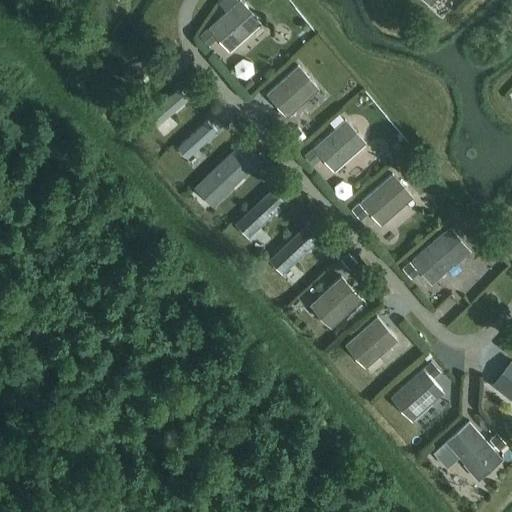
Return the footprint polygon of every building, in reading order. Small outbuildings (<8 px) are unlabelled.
[(245,0),(236,0),(208,27),(229,50),(263,21),(245,0)] [(163,52),(126,64),(131,78),(167,65),(163,52)] [(241,54),(229,69),(243,80),(255,64),(241,54)] [(298,63),(266,92),(287,116),(319,87),(298,63)] [(177,87),(149,113),(159,124),(187,98),(177,87)] [(344,116),(312,146),(334,170),(366,141),(344,116)] [(206,120),(178,146),(188,157),(216,131),(206,120)] [(235,147),(200,180),(217,199),(253,166),(235,147)] [(391,171),(359,200),(381,223),(412,196),(391,171)] [(343,174),(328,183),(337,198),(352,190),(343,174)] [(272,188),(235,222),(248,236),(285,202),(272,188)] [(306,224),(269,258),(282,272),(319,238),(306,224)] [(448,228),(412,260),(432,282),(468,251),(448,228)] [(342,276),(310,304),(330,326),(361,298),(342,276)] [(377,315),(345,344),(365,366),(396,338),(377,315)] [(511,360),(493,383),(511,398),(511,360)] [(423,368),(391,396),(412,419),(443,391),(423,368)] [(498,419),(486,418),(486,426),(504,426),(504,402),(493,402),(492,414),(498,414),(498,419)] [(468,421),(446,440),(465,461),(465,463),(472,471),(474,471),(482,464),(482,462),(486,459),(489,458),(492,456),(493,453),(495,451),(468,421)]
